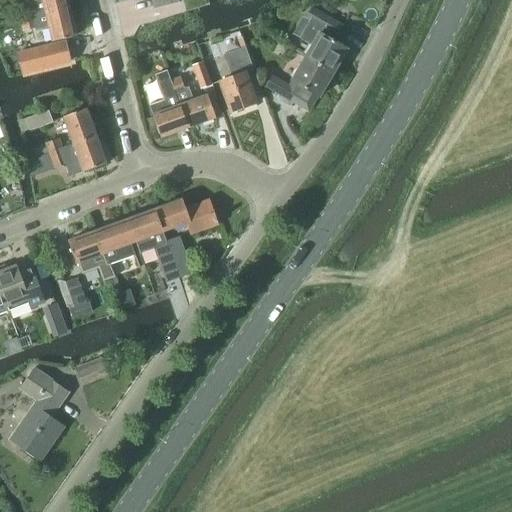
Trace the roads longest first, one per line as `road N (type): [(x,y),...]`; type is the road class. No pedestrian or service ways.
road 1 (secondary): [(126,511),(341,207),(457,0)]
road 2 (residential): [(51,511),(272,202)]
road 3 (residential): [(272,202),(297,175),(399,0)]
road 4 (residential): [(143,177),(95,0)]
road 5 (residential): [(0,232),(143,177)]
road 6 (residential): [(143,177),(198,163),(241,170),(272,202)]
